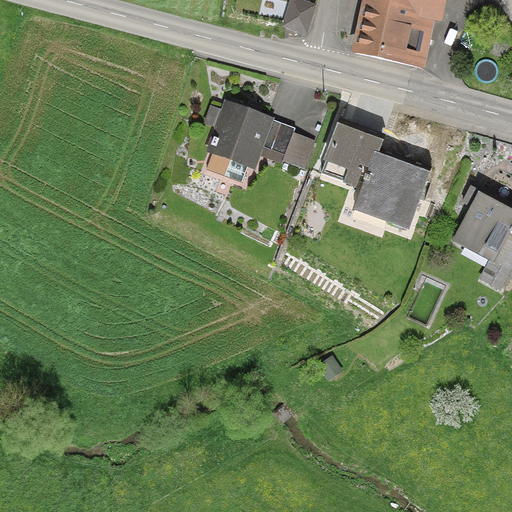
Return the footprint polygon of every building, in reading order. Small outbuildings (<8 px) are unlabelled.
[(352,0),(352,1),(363,3),(352,55),(424,71),(435,19),(443,20),(449,2),(455,0),(352,0)] [(304,33),(312,9),(291,2),(283,27),(304,33)] [(292,135),(294,130),(266,120),(257,116),(260,109),(247,105),(245,112),(229,106),(216,141),(212,140),(210,147),(213,148),(205,171),(241,185),(247,167),(255,170),(260,156),(281,164),(284,156),(290,158),(287,165),(300,170),(310,142),(292,135)] [(352,212),(386,224),(411,233),(433,173),(377,153),(381,140),(338,125),(319,175),(360,190),(352,212)] [(511,209),(479,191),(476,196),(468,191),(461,204),(470,208),(456,234),(494,255),(490,263),(491,263),(482,281),(498,290),(511,264),(511,228),(511,225),(511,209)] [(332,373),(325,362),(317,368),(325,379),(332,373)]
